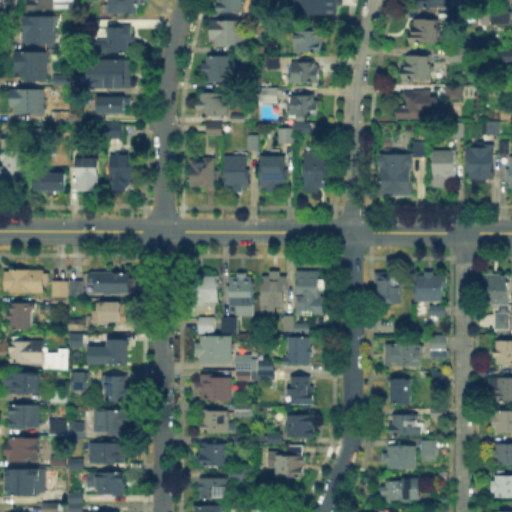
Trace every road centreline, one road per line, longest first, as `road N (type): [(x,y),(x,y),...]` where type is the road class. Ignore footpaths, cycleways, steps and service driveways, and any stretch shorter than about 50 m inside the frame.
road 1 (residential): [(322,511),(351,426),(352,121),(372,0)]
road 2 (residential): [(160,511),(165,93),(184,0)]
road 3 (tertiary): [(0,230),(511,232)]
road 4 (residential): [(464,511),(464,232)]
